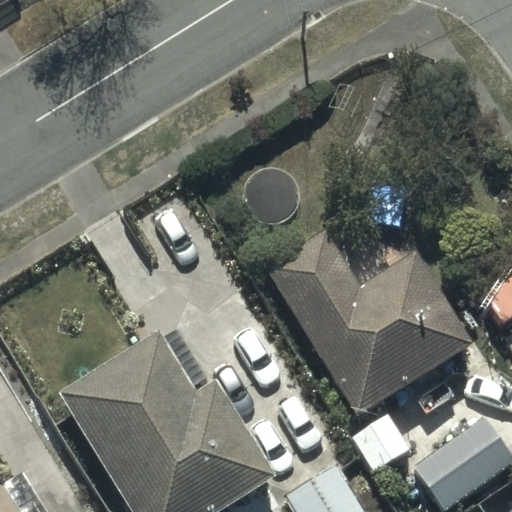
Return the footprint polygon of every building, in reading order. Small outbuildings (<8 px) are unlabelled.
[(332,251),(267,286),(373,481),(403,465),(379,421),(472,371),(418,270),(360,302),(332,251)] [(161,350),(60,412),(120,511),(254,511),(278,498),(218,399),(198,411),(161,350)] [(511,477),(480,431),(409,479),(431,511),(462,511),(511,478),(511,477)] [(359,511),(338,474),(281,508),(283,511),(359,511)] [(10,511),(0,494),(0,511),(10,511)]
